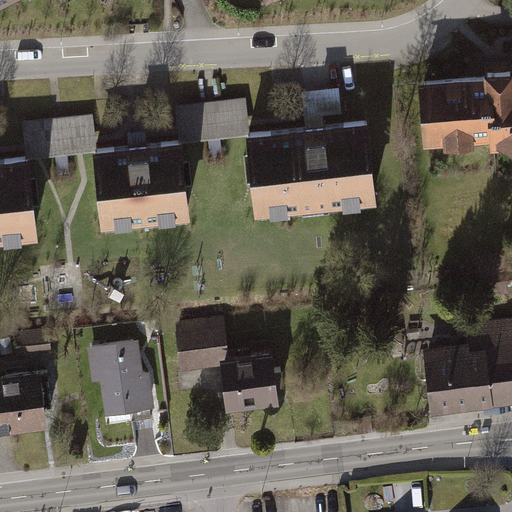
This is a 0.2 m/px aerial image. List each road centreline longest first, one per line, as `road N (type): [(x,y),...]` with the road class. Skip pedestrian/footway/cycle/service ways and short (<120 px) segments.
road 1 (residential): [(464,0),(404,38),(0,64)]
road 2 (secondary): [(511,443),(220,472)]
road 3 (secondary): [(220,472),(0,498)]
